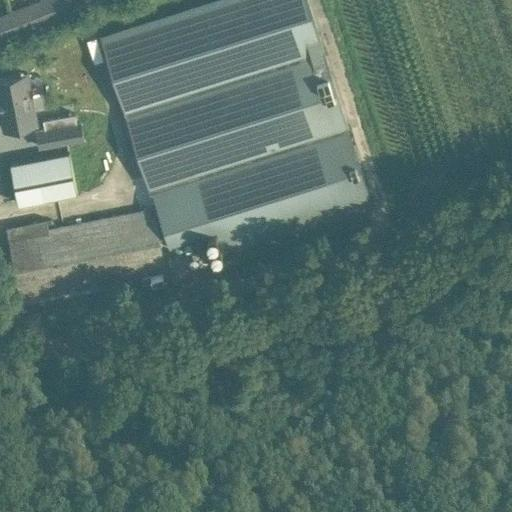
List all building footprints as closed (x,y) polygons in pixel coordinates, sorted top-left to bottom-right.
[(371,205),(306,0),(211,0),(103,34),(169,243),(217,228),(224,251),(371,205)] [(0,38),(1,40),(19,33),(46,23),(39,5),(0,19),(0,38)] [(41,49),(58,100),(108,83),(92,33),(41,49)] [(27,73),(0,78),(0,109),(4,129),(37,123),(27,73)] [(45,128),(37,130),(40,146),(84,138),(80,122),(77,122),(75,113),(43,119),(45,128)] [(18,202),(38,199),(87,189),(79,150),(11,163),(18,202)] [(11,236),(9,237),(21,298),(166,270),(154,209),(28,233),(26,223),(9,226),(11,236)]
